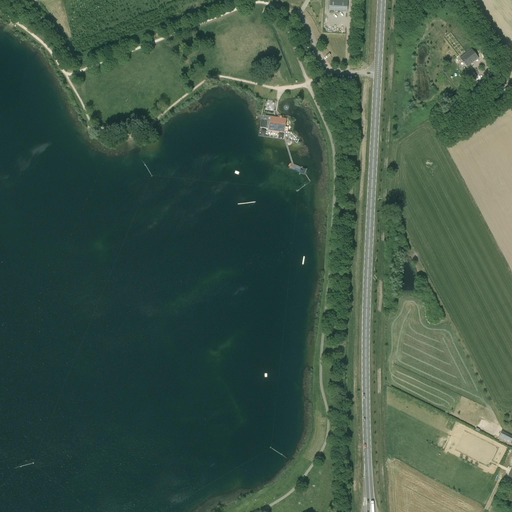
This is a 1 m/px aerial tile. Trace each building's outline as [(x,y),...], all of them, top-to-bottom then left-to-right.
[(347,0),(329,0),(329,11),(347,11),(347,0)] [(458,58),(464,67),(477,58),(470,49),(458,58)] [(467,84),(474,79),(476,77),(471,71),(463,78),(467,84)] [(270,116),(268,131),(284,133),(286,119),(282,118),(282,116),(280,116),(279,118),(270,116)] [(511,437),(502,432),(499,437),(504,440),(503,440),(509,443),(511,438),(511,437)]
